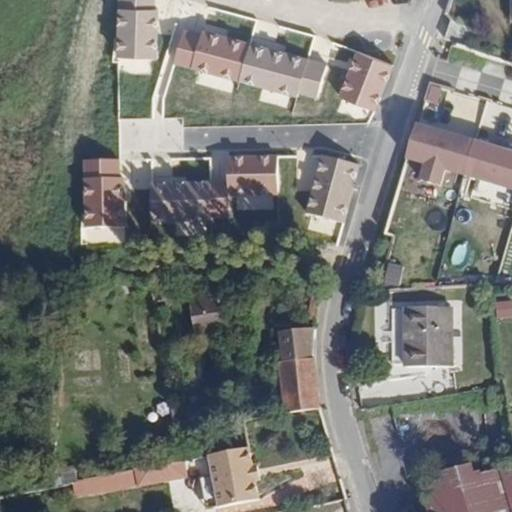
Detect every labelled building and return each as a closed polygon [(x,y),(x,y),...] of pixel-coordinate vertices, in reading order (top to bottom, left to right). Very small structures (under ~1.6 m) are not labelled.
[(118,0),(117,56),(158,58),(155,0),(118,0)] [(478,30),(452,21),(445,40),(472,49),(478,30)] [(299,92),(316,97),(328,61),(204,27),(201,33),(187,28),(177,63),(298,97),(299,92)] [(358,51),(340,93),(376,110),(394,64),(358,51)] [(465,176),(475,143),(417,126),(407,161),(426,166),(422,183),(441,188),(445,171),(465,176)] [(511,153),(475,143),(465,176),(511,190),(511,153)] [(362,165),(320,155),(304,214),(343,225),(362,165)] [(277,197),(277,157),(229,156),(230,197),(277,197)] [(121,179),(118,161),(84,162),(86,227),(128,227),(125,179),(121,179)] [(211,180),(154,178),(154,226),(212,222),(211,180)] [(193,340),(230,337),(223,296),(191,298),(193,340)] [(452,308),(406,308),(407,368),(453,367),(452,308)] [(287,413),(321,409),(316,359),(317,333),(318,328),(281,333),(284,362),(281,363),(287,413)] [(221,508),(260,500),(250,449),(211,456),(221,508)] [(511,511),(511,466),(508,468),(475,477),(472,465),(423,478),(429,498),(426,499),(429,511),(511,511)] [(75,498),(185,481),(183,466),(73,482),(75,498)]
